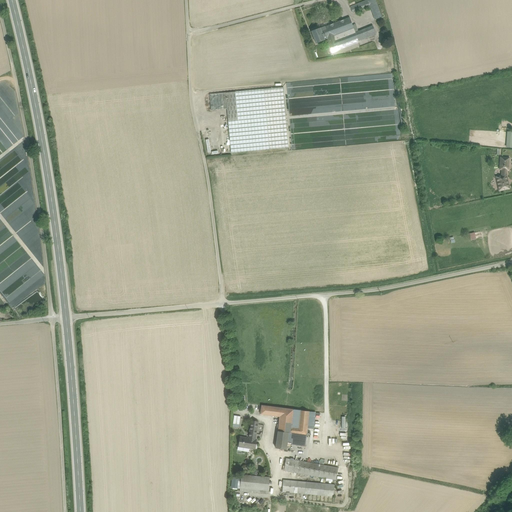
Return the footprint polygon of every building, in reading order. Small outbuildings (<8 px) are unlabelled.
[(375,0),(367,0),(350,7),(352,12),(370,5),(373,4),(376,3),(375,0)] [(373,4),(370,5),(375,20),(382,17),(376,3),(373,4)] [(350,18),(320,29),(325,40),(327,39),(331,48),(338,45),(340,50),(358,42),(358,41),(355,33),(353,26),(350,18)] [(358,32),(355,33),(358,41),(376,34),(373,26),(358,32)] [(320,28),(311,32),(316,44),(325,40),(320,29),(320,28)] [(283,88),(210,94),(211,110),(227,109),(231,153),(288,148),(283,88)] [(18,180),(31,171),(15,150),(0,161),(0,196),(20,196),(26,192),(18,180)] [(509,158),(501,158),(500,165),(508,166),(509,158)] [(506,170),(502,169),(502,176),(500,176),(501,178),(498,179),(497,180),(498,184),(499,185),(500,185),(501,190),(509,189),(506,175),(506,170)] [(26,193),(19,198),(20,200),(20,201),(23,206),(21,208),(24,212),(34,204),(26,193)] [(274,407),(262,405),(260,414),(273,416),(274,407)] [(293,409),(274,407),(273,416),(277,416),(277,419),(279,420),(278,431),(288,432),(288,433),(306,435),(309,411),(300,410),(298,428),(291,428),(293,409)] [(300,410),(293,409),(291,428),(298,428),(300,410)] [(249,438),(240,437),(238,447),(255,449),(256,439),(255,439),(258,422),(251,421),(249,438)] [(288,432),(278,431),(275,448),(286,450),(288,433),(288,432)] [(306,435),(288,433),(287,443),(305,446),(306,435)] [(338,468),(286,459),(284,470),(335,480),(338,468)] [(269,478),(241,475),(241,479),(240,488),(260,490),(259,493),(268,494),(269,478)] [(241,479),(233,478),(232,487),(240,488),(241,479)] [(334,485),(283,480),(282,492),(333,497),(334,485)]
